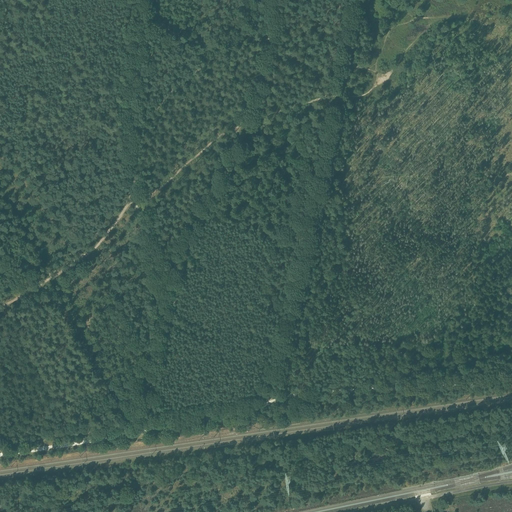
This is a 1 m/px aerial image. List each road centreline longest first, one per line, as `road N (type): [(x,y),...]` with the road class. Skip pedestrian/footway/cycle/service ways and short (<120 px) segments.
road 1 (unclassified): [(0,453),(306,393),(511,380)]
road 2 (track): [(353,0),(269,370),(269,401)]
road 3 (track): [(269,393),(0,446)]
road 4 (track): [(274,17),(191,72),(126,130)]
road 5 (track): [(165,288),(242,125)]
road 6 (track): [(50,279),(126,424)]
road 7 (track): [(165,288),(146,428)]
road 8 (track): [(138,196),(91,249),(50,279)]
